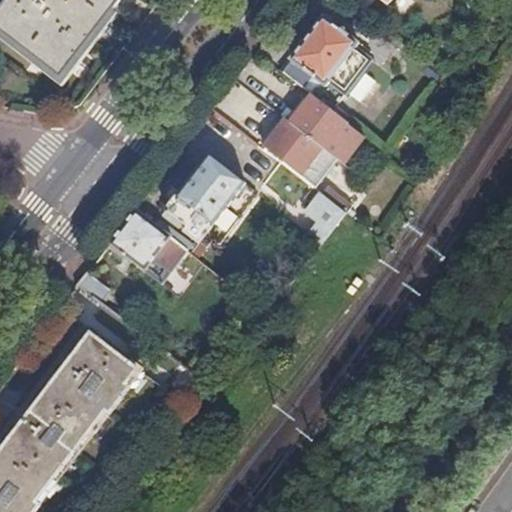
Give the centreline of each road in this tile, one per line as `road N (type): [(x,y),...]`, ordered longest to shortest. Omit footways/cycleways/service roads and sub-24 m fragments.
road 1 (primary): [(108,191),(255,0)]
road 2 (primary): [(197,0),(68,161)]
road 3 (primary): [(0,332),(108,191)]
